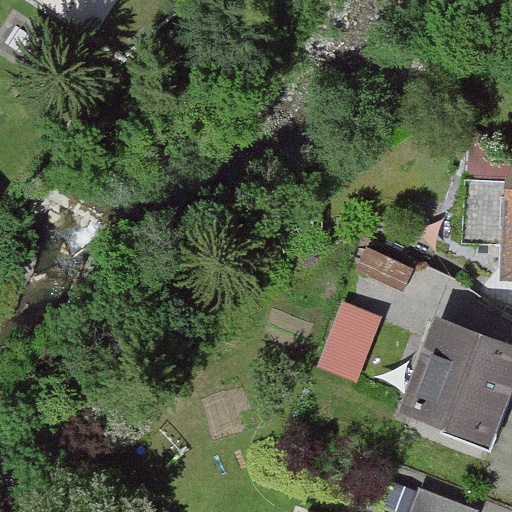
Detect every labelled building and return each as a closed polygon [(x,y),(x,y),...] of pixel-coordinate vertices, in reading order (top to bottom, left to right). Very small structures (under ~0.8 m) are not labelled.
[(511,147),(468,131),(462,242),(509,245),(508,270),(511,270),(511,147)] [(367,246),(356,270),(403,291),(414,268),(367,246)] [(346,307),(324,364),(354,375),(376,319),(346,307)] [(511,352),(511,351),(442,325),(412,405),(446,418),(441,432),(490,450),(511,393),(499,388),(511,352)] [(475,511),(476,510),(420,488),(410,511),(475,511)]
